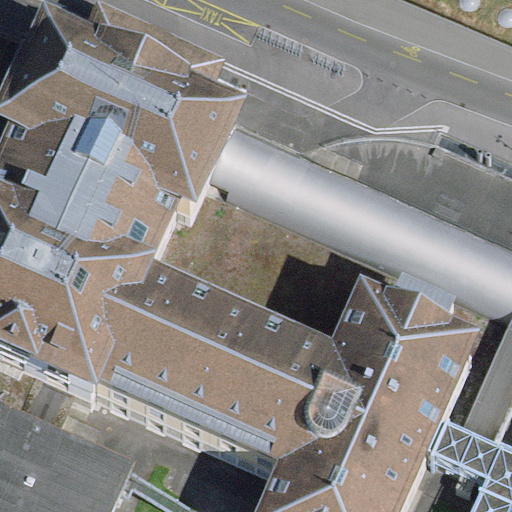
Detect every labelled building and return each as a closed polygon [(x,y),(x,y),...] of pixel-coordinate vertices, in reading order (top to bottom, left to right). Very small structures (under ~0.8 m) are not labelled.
[(511,0),(411,0),(511,43),(511,0)] [(144,92),(182,109),(190,89),(200,69),(125,36),(115,58),(107,76),(144,92)] [(0,370),(45,390),(73,403),(94,412),(98,404),(291,490),(281,511),(408,511),(429,467),(441,439),(473,368),(447,357),(395,334),(364,320),(337,383),(145,298),(179,221),(194,228),(209,194),(236,133),(182,109),(144,92),(107,76),(52,51),(9,147),(21,152),(11,175),(0,200),(0,370)] [(511,330),(511,332),(461,447),(495,461),(511,424),(511,254),(299,160),(236,133),(209,194),(511,330)] [(395,334),(447,357),(456,332),(405,310),(395,334)] [(53,448),(73,403),(45,390),(26,435),(0,423),(0,511),(115,511),(128,482),(75,458),(53,448)] [(511,511),(511,469),(495,461),(461,447),(441,439),(429,467),(491,494),(482,511),(511,511)]
